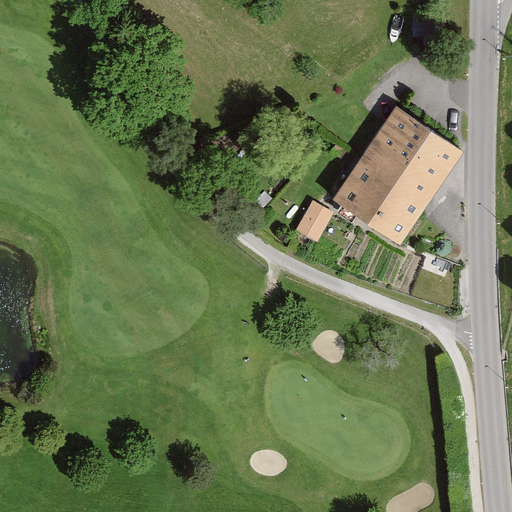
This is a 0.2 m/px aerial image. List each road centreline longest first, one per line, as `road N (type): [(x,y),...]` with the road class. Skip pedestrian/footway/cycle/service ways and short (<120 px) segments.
road 1 (unclassified): [(486,330),(459,331),(315,277),(228,223),(167,159),(86,0)]
road 2 (tertiary): [(483,4),(486,330)]
road 3 (tertiary): [(486,330),(499,511)]
